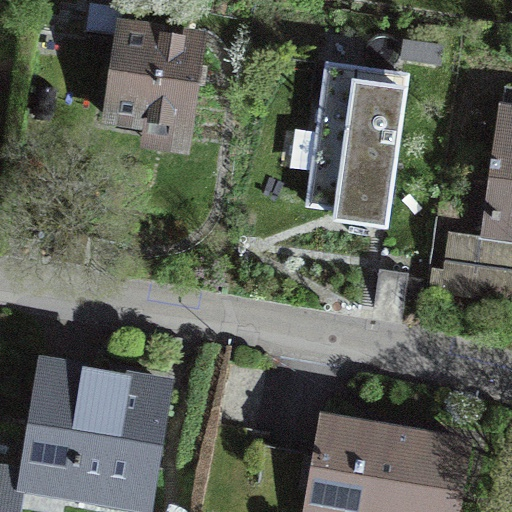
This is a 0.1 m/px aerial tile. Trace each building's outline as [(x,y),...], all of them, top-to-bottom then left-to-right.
[(121,29),(108,117),(188,128),(195,85),(201,41),(121,29)] [(385,227),(406,78),(328,67),(308,205),(337,209),(335,220),(385,227)] [(511,90),(504,90),(484,239),(448,235),(440,291),(511,300),(511,90)] [(405,298),(408,273),(379,269),(376,294),(405,298)] [(150,504),(168,389),(40,368),(23,471),(4,468),(0,493),(0,508),(17,511),(23,474),(99,486),(97,495),(150,504)] [(455,511),(467,447),(322,422),(306,511),(455,511)]
